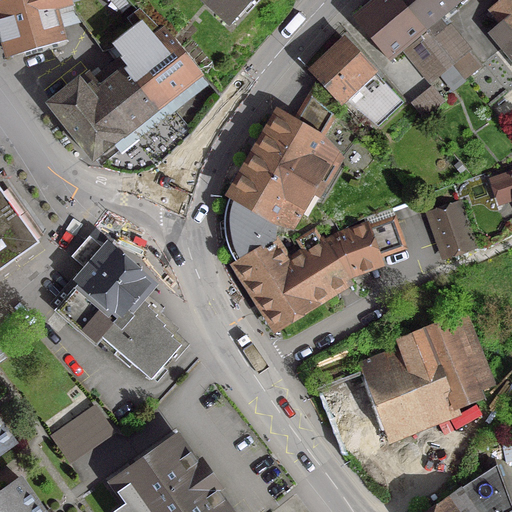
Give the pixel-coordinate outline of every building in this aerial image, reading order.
[(0,0),(0,44),(3,56),(9,54),(10,57),(64,42),(56,15),(72,10),(68,0),(0,0)] [(206,0),(230,22),(250,0),(206,0)] [(386,58),(415,32),(386,0),(379,0),(355,21),(386,58)] [(386,0),(415,32),(420,28),(426,34),(451,64),(463,78),(479,66),(446,26),(444,28),(435,17),(450,4),(446,0),(386,0)] [(500,24),(489,33),(511,61),(511,4),(508,0),(503,0),(490,12),(500,24)] [(127,69),(124,72),(153,109),(199,73),(164,31),(160,32),(147,18),(112,47),(121,58),(119,59),(127,69)] [(426,34),(405,51),(430,81),(451,64),(426,34)] [(343,42),(310,73),(341,105),(350,96),(358,104),(361,101),(370,111),(368,113),(379,124),(401,104),(379,80),(375,83),(370,78),(374,75),(343,42)] [(93,157),(153,109),(124,72),(127,69),(119,59),(115,62),(116,63),(83,89),(77,82),(48,105),(92,161),(95,159),(93,157)] [(256,151),(229,197),(273,222),(289,227),(309,193),(316,197),(339,159),(320,139),(278,115),(257,151),(256,151)] [(511,197),(511,174),(491,182),(498,202),(511,197)] [(225,241),(225,242),(229,253),(235,263),(272,241),(273,222),(229,197),(225,208),(223,218),(223,229),(225,241)] [(438,243),(467,233),(457,205),(428,215),(438,243)] [(0,268),(28,249),(0,209),(0,268)] [(286,263),(272,241),(235,263),(274,326),(348,280),(346,277),(350,275),(378,265),(367,233),(381,228),(376,215),(362,220),(365,227),(336,237),(326,243),(324,241),(292,261),(291,260),(286,263)] [(467,233),(438,243),(443,257),(472,248),(467,233)] [(87,238),(70,258),(88,273),(55,311),(95,346),(101,338),(149,380),(179,346),(169,338),(171,336),(161,328),(163,326),(154,318),(155,316),(146,308),(148,306),(137,297),(148,285),(108,249),(105,253),(87,238)] [(464,316),(426,331),(455,408),(477,400),(474,392),(491,385),(464,316)] [(453,409),(455,408),(426,331),(397,343),(400,350),(389,354),(388,351),(361,362),(362,365),(358,367),(361,376),(317,395),(340,454),(343,453),(341,447),(382,430),(385,437),(408,428),(405,421),(450,403),(453,409)] [(0,453),(12,444),(0,427),(0,453)] [(134,466),(130,469),(110,483),(130,511),(228,511),(214,491),(218,488),(199,461),(195,464),(176,437),(134,466)] [(495,465),(423,511),(509,511),(511,511),(495,465)] [(40,511),(17,479),(0,491),(0,511),(40,511)]
